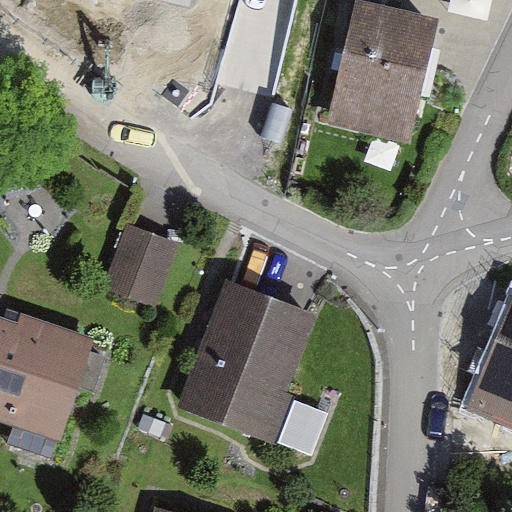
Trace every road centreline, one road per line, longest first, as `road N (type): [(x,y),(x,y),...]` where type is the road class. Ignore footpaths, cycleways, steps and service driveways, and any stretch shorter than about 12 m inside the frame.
road 1 (residential): [(0,44),(112,127),(324,245),(386,266),(425,259)]
road 2 (residential): [(425,259),(416,313),(411,511)]
road 3 (residential): [(511,78),(425,259)]
